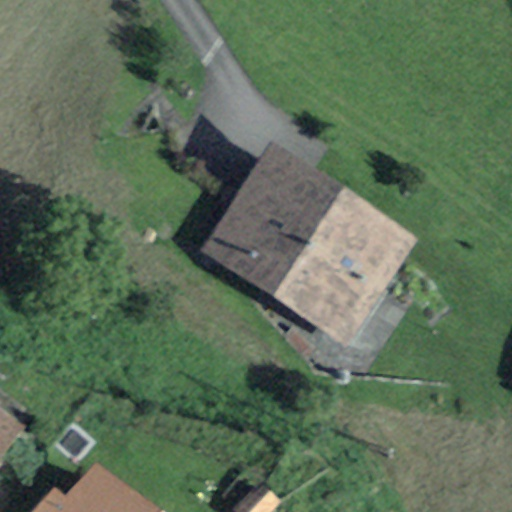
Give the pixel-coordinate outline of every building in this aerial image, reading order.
[(105,142),(116,205),(197,261),(234,207),(175,167),(169,131),(105,142)] [(319,139),(236,261),(379,351),(465,234),(319,139)] [(0,443),(16,421),(0,408),(0,443)] [(145,511),(108,478),(80,510),(68,499),(56,511),(145,511)] [(259,489),(238,510),(239,511),(266,511),(274,504),(259,489)]
